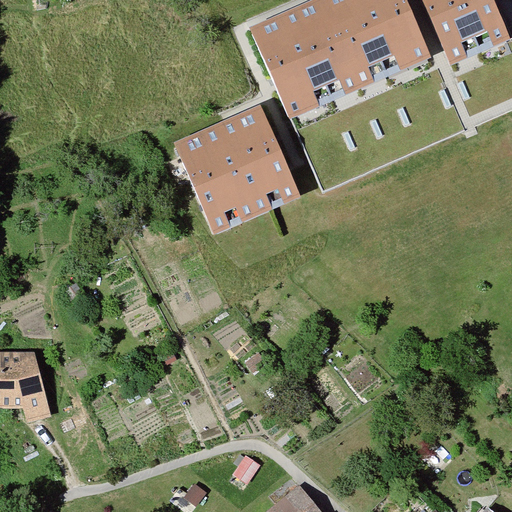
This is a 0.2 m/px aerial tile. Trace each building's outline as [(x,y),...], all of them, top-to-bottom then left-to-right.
[(421,67),(394,0),(323,0),(240,34),(278,128),(421,67)] [(502,48),(481,0),(413,0),(445,73),(502,48)] [(290,206),(252,111),(163,146),(201,241),(290,206)] [(47,350),(0,352),(0,408),(34,411),(36,425),(60,419),(47,350)] [(256,469),(240,458),(228,477),(245,487),(256,469)] [(317,511),(296,484),(259,511),(317,511)]
